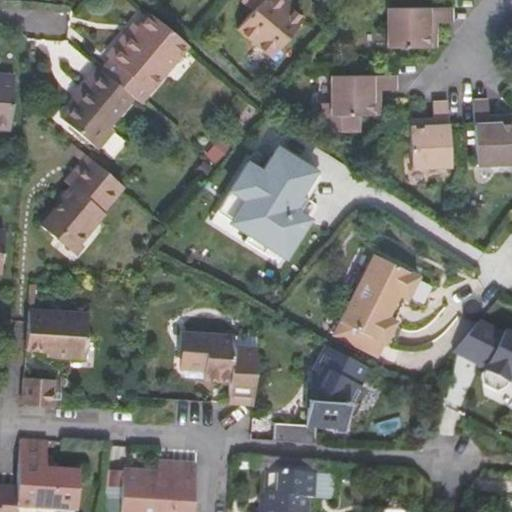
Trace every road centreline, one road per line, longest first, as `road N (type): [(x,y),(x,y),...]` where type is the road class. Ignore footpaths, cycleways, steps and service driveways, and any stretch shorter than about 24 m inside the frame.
road 1 (residential): [(450,460),(211,444)]
road 2 (residential): [(211,444),(0,429)]
